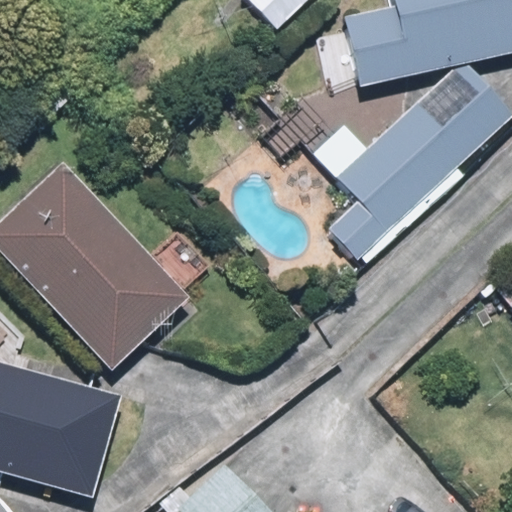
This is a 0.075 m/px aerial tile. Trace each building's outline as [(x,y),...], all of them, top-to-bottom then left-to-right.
[(26,0),(70,52),(132,0),(6,0),(8,1),(9,0),(26,0)] [(333,24),(338,48),(317,52),(325,90),(346,85),(348,94),(511,59),(511,0),(380,0),(383,14),(333,24)] [(511,77),(493,97),(511,115),(511,77)] [(339,130),(305,159),(349,209),(318,236),(353,276),(460,182),(453,174),(507,126),(467,79),(443,81),(359,154),(339,130)] [(183,310),(50,171),(0,218),(0,272),(106,384),(183,310)] [(0,483),(82,508),(111,410),(0,377),(0,483)] [(172,511),(257,511),(222,474),(218,470),(172,511)]
